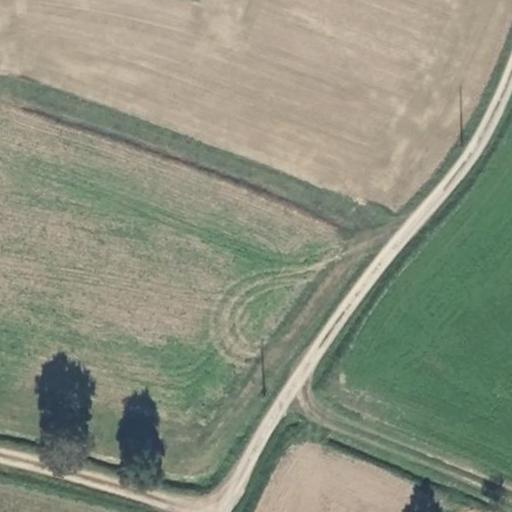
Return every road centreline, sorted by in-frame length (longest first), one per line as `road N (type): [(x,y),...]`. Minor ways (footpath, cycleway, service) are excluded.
road 1 (unclassified): [(511,69),(460,169),(284,395),(219,511)]
road 2 (track): [(284,395),(511,499)]
road 3 (track): [(221,506),(0,455)]
